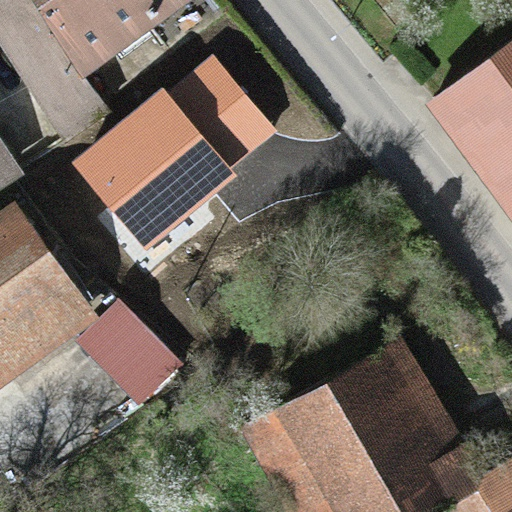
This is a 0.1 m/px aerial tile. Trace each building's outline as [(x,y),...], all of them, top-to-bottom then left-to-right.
[(11,0),(73,82),(181,0),(11,0)] [(209,50),(70,164),(141,249),(279,135),(209,50)] [(511,57),(436,113),(511,216),(511,57)] [(0,166),(0,195),(13,187),(0,166)] [(0,390),(87,329),(10,222),(0,229),(0,390)] [(396,352),(243,442),(283,511),(455,511),(481,497),(396,352)] [(511,511),(511,478),(481,497),(490,511),(511,511)]
